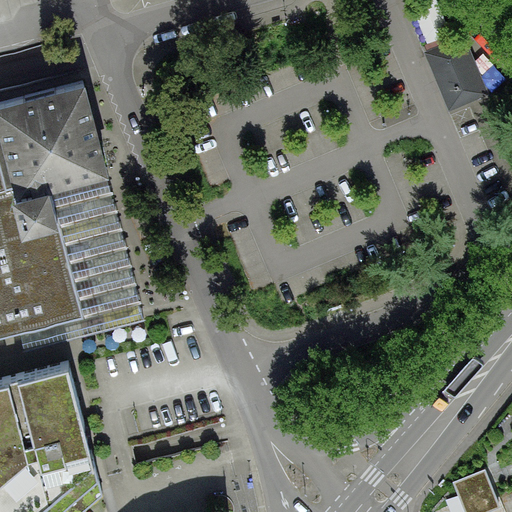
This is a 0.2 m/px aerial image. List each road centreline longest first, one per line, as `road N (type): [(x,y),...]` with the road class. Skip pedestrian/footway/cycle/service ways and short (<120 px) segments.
road 1 (residential): [(90,0),(271,445)]
road 2 (unknown): [(193,253),(0,307)]
road 3 (residential): [(449,411),(343,443),(271,445)]
road 4 (primary): [(366,511),(449,411)]
